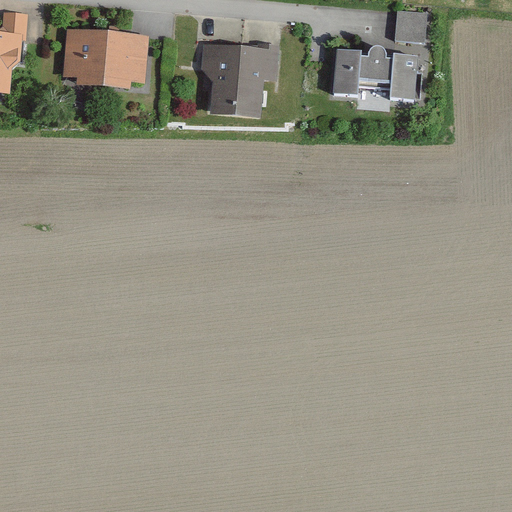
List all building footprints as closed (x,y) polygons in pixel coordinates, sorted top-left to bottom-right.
[(424,15),(395,13),(393,43),(422,45),(424,15)] [(0,95),(6,96),(7,68),(16,63),(17,41),(20,41),(21,17),(0,15),(0,95)] [(144,38),(64,34),(62,78),(73,79),(73,87),(141,91),(144,38)] [(198,72),(210,84),(207,116),(256,121),(259,83),(271,84),(274,49),(255,47),(255,52),(200,46),(198,72)] [(383,63),(383,57),(382,54),(379,51),(376,50),(373,50),(369,51),(367,53),(365,55),(364,62),(357,61),(357,55),(333,53),(330,96),(354,97),(355,85),(387,87),(387,102),(412,104),(414,60),(389,58),(388,64),(383,63)]
